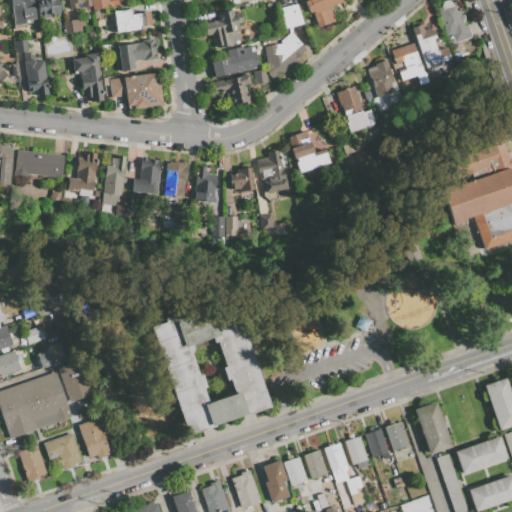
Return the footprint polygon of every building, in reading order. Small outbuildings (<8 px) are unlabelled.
[(9,0),(31,0),(34,18),(24,20),(25,23),(13,25),(9,0)] [(57,0),(59,12),(38,15),(35,0),(57,0)] [(67,0),(89,0),(90,6),(82,7),(81,1),(76,2),(77,8),(69,9),(67,0)] [(91,0),(107,0),(108,7),(92,9),(91,0)] [(317,27),(312,11),(307,13),(303,1),(305,0),(341,0),(342,1),(329,6),(334,21),(317,27)] [(436,8),(440,7),(440,4),(442,2),(445,1),(449,1),(451,3),(455,2),(458,11),(461,10),(464,21),(462,22),(464,26),(467,25),(471,34),(448,42),(436,8)] [(279,8),(296,3),(301,24),(284,28),(279,8)] [(112,11),(129,8),(130,15),(149,12),(151,25),(141,26),(141,30),(115,33),(112,11)] [(202,23),(218,20),(217,12),(231,9),(232,13),(239,11),(241,22),(237,22),(237,26),(235,27),(238,43),(214,48),(211,34),(204,35),(202,23)] [(63,21),(82,19),(84,31),(64,34),(63,21)] [(410,28),(421,25),(423,29),(429,27),(430,31),(434,30),(437,40),(434,41),(439,56),(449,53),(451,58),(424,68),(410,28)] [(263,47),(277,44),(280,43),(279,41),(290,32),(304,49),(294,58),(297,61),(282,74),(279,71),(270,80),(266,75),(263,47)] [(116,46),(140,43),(139,39),(152,37),(155,59),(142,61),(141,59),(133,61),(134,68),(119,70),(116,46)] [(14,40),(25,39),(27,50),(15,52),(14,40)] [(389,50),(411,42),(422,73),(424,72),(427,82),(418,85),(414,76),(400,81),(389,50)] [(207,62),(227,58),(225,49),(241,46),(241,48),(248,46),(249,47),(253,46),(258,68),(210,78),(207,62)] [(22,53),(33,51),(35,62),(43,61),(48,94),(36,96),(35,89),(32,90),(32,92),(30,92),(28,92),(28,90),(22,53)] [(70,59),(84,58),(83,54),(97,52),(100,75),(99,75),(102,99),(89,101),(89,96),(84,97),(83,89),(81,90),(78,71),(72,72),(70,59)] [(366,68),(373,65),(373,63),(385,59),(393,82),(388,83),(391,91),(376,97),(366,68)] [(0,80),(8,73),(0,63),(0,80)] [(251,71),(263,68),(266,83),(254,85),(251,71)] [(122,77),(162,72),(164,84),(159,85),(161,94),(156,95),(157,102),(152,103),(153,106),(132,109),(132,105),(126,106),(122,77)] [(210,83),(239,76),(247,74),(249,83),(241,85),(244,96),(247,95),(248,100),(249,103),(244,105),(243,101),(227,105),(224,92),(213,94),(210,83)] [(107,79),(120,78),(123,96),(110,98),(107,79)] [(366,100),(370,98),(366,83),(361,84),(366,100)] [(335,92),(352,86),(361,112),(369,109),(374,123),(346,133),(342,123),(345,122),(335,92)] [(375,112),(370,99),(379,96),(384,109),(375,112)] [(438,187),(454,183),(447,159),(485,148),(480,132),(497,127),(507,158),(510,157),(511,163),(511,239),(482,249),(473,220),(450,227),(438,187)] [(285,137),(304,130),(312,153),(324,149),(328,162),(298,173),(293,159),(288,161),(284,149),(289,147),(285,137)] [(340,142),(353,138),(357,149),(344,154),(340,142)] [(0,142),(11,143),(8,187),(0,186),(0,142)] [(16,149),(63,155),(60,177),(25,173),(24,177),(12,176),(16,149)] [(254,158),(267,156),(266,151),(277,150),(286,188),(275,190),(276,199),(266,200),(262,197),(261,192),(254,158)] [(66,177),(75,178),(75,171),(74,171),(75,157),(79,157),(79,153),(86,154),(86,152),(95,152),(90,196),(76,195),(77,191),(65,190),(66,177)] [(353,156),(361,153),(363,160),(355,163),(353,156)] [(104,162),(109,163),(110,157),(116,158),(116,155),(124,156),(120,195),(116,194),(114,205),(100,204),(104,162)] [(140,158),(159,160),(155,193),(130,190),(131,178),(138,179),(140,158)] [(335,161),(343,158),(345,165),(337,167),(335,161)] [(165,162),(187,164),(185,182),(183,182),(181,197),(162,195),(165,162)] [(196,166),(204,167),(204,172),(208,172),(208,174),(215,175),(212,203),(203,203),(203,202),(192,200),(196,166)] [(228,173),(236,172),(235,168),(249,167),(250,192),(238,193),(237,189),(229,189),(228,173)] [(127,201),(125,216),(114,214),(116,200),(127,201)] [(129,201),(136,202),(135,214),(127,213),(129,201)] [(303,205),(313,202),(315,208),(305,211),(303,205)] [(175,215),(185,216),(184,229),(173,228),(175,215)] [(258,216),(270,215),(272,229),(259,230),(258,216)] [(223,216),(236,216),(236,231),(223,230),(223,216)] [(223,238),(223,217),(210,217),(210,238),(223,238)] [(407,263),(420,258),(415,244),(402,248),(407,263)] [(355,291),(376,272),(364,259),(343,278),(355,291)] [(23,319),(37,314),(34,307),(21,312),(23,319)] [(181,315),(172,317),(171,315),(163,318),(164,322),(149,327),(186,435),(268,407),(240,322),(225,327),(224,323),(215,326),(212,315),(201,319),(200,317),(195,319),(194,317),(183,321),(181,315)] [(0,326),(5,325),(11,345),(0,348),(0,326)] [(23,330),(39,325),(44,339),(28,344),(23,330)] [(48,344),(58,340),(63,356),(53,360),(48,344)] [(35,354),(49,349),(54,364),(40,368),(35,354)] [(0,354),(12,350),(19,370),(0,376),(0,354)] [(56,368),(81,360),(92,393),(67,402),(56,368)] [(0,416),(0,389),(54,372),(69,417),(7,437),(0,416)] [(482,384),(504,377),(511,399),(511,424),(498,430),(482,384)] [(412,409),(434,402),(450,447),(428,455),(412,409)] [(76,425),(101,417),(106,430),(101,431),(109,454),(96,458),(95,454),(87,457),(76,425)] [(382,427),(398,421),(407,445),(390,451),(382,427)] [(362,434),(379,428),(389,457),(381,460),(379,454),(370,457),(362,434)] [(511,464),(502,435),(511,431),(511,464)] [(41,443),(70,433),(80,461),(73,463),(74,466),(61,470),(60,467),(50,471),(41,443)] [(342,441),(357,435),(366,460),(351,465),(342,441)] [(453,451),(498,435),(506,457),(461,473),(453,451)] [(321,448),(338,442),(346,466),(347,479),(335,483),(321,448)] [(16,452),(35,445),(44,473),(38,476),(39,479),(28,482),(27,479),(25,480),(16,452)] [(310,479),(325,473),(318,450),(302,455),(310,479)] [(453,511),(434,458),(447,453),(456,480),(459,479),(462,487),(459,488),(467,511),(453,511)] [(281,462),(298,456),(307,483),(302,484),(301,482),(296,484),(296,486),(292,487),(291,485),(289,486),(281,462)] [(261,466),(279,460),(285,480),(281,481),(286,496),(269,502),(263,483),(266,482),(261,466)] [(229,479),(239,475),(238,473),(248,469),(259,502),(239,509),(229,479)] [(344,481),(364,474),(366,479),(361,481),(363,487),(359,488),(364,502),(353,506),(344,481)] [(474,511),(466,490),(511,474),(511,476),(511,499),(474,511)] [(228,511),(218,481),(209,484),(210,486),(200,489),(207,511),(228,511)] [(195,511),(188,491),(171,497),(175,511),(195,511)] [(315,496),(323,493),(328,506),(319,509),(315,496)] [(158,511),(155,503),(152,504),(151,502),(147,503),(148,504),(131,510),(131,511),(158,511)]
